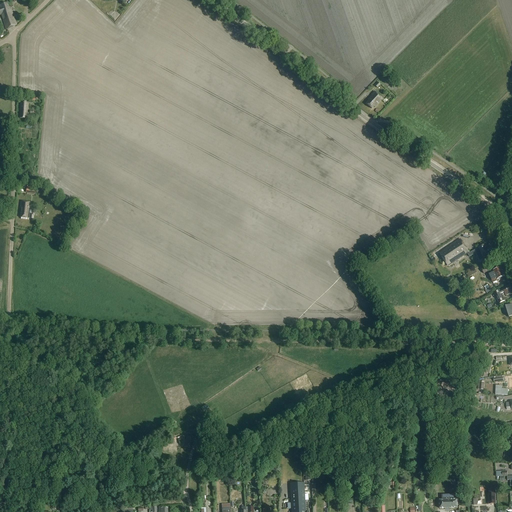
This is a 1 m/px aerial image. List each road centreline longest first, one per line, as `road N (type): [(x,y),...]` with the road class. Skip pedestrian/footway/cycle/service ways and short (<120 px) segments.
road 1 (tertiary): [(497,214),(214,0)]
road 2 (unclassified): [(8,316),(11,36)]
